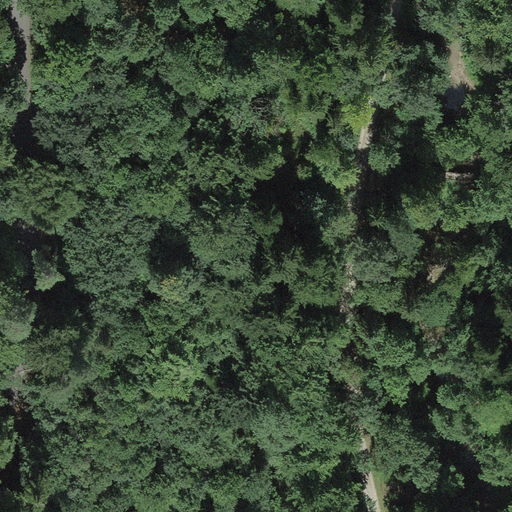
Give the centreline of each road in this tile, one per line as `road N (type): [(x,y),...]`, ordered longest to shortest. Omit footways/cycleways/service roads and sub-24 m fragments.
road 1 (track): [(384,511),(352,358),(366,99),(391,0)]
road 2 (unclassified): [(22,0),(15,63),(23,279),(0,402)]
